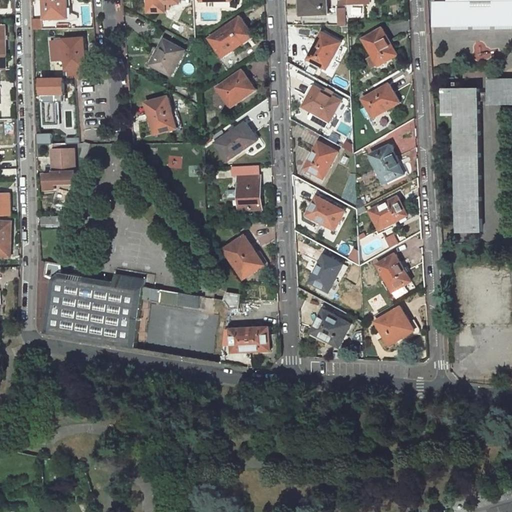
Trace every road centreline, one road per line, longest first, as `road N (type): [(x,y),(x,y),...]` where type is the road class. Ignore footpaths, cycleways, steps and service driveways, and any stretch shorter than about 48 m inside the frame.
road 1 (residential): [(292,381),(65,352),(32,340),(23,0)]
road 2 (residential): [(416,0),(443,388)]
road 3 (residential): [(292,381),(276,0)]
road 4 (residential): [(443,388),(292,381)]
road 5 (residential): [(107,0),(117,144)]
